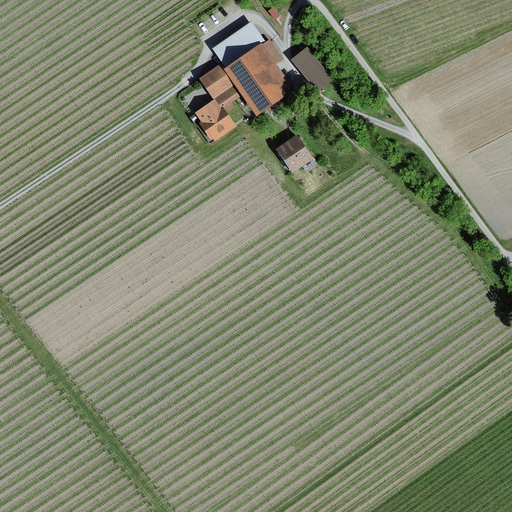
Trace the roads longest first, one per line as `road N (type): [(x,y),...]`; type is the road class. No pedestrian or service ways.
road 1 (track): [(285,61),(254,18),(234,20),(211,37),(185,81),(0,205)]
road 2 (track): [(312,0),(509,262)]
road 3 (track): [(285,61),(314,97),(421,142)]
